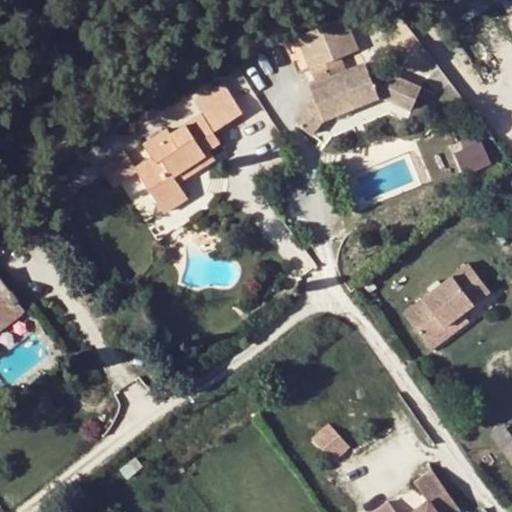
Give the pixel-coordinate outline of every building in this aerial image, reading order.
[(497,0),(436,0),(431,4),(448,30),(497,0)] [(311,129),(326,106),(331,117),(383,93),(417,105),(425,83),(386,68),(374,73),(369,62),(350,71),(343,56),(360,49),(345,17),(301,38),(322,84),(316,86),(321,96),(302,124),(311,129)] [(302,70),(312,66),(299,37),(289,41),(302,70)] [(187,199),(177,184),(173,177),(186,169),(190,175),(214,160),(209,152),(220,143),(213,133),(242,114),(222,84),(194,103),(202,115),(170,137),(167,132),(144,146),(152,159),(137,169),(136,169),(138,173),(164,213),(187,199)] [(331,117),(326,106),(311,129),(319,135),(331,117)] [(472,172),(497,162),(488,139),(463,149),(472,172)] [(137,169),(125,150),(99,166),(113,189),(114,188),(138,173),(136,169),(137,169)] [(173,177),(177,184),(190,175),(186,169),(173,177)] [(469,263),(403,313),(426,342),(464,313),(491,292),(469,263)] [(0,319),(5,327),(25,312),(0,278),(0,319)] [(274,290),(270,280),(252,289),(258,300),(267,296),(266,294),(274,290)] [(470,320),(464,313),(426,342),(432,349),(470,320)] [(330,424),(313,439),(335,464),(352,449),(330,424)] [(511,439),(511,438),(503,426),(492,435),(501,447),(511,439)] [(511,439),(501,447),(511,461),(511,439)] [(143,467),(136,457),(119,470),(127,480),(143,467)] [(457,511),(461,509),(433,470),(416,482),(429,499),(410,511),(395,511),(388,502),(375,511),(457,511)]
